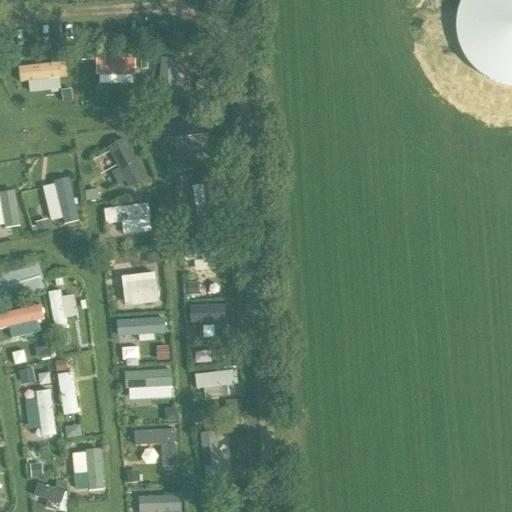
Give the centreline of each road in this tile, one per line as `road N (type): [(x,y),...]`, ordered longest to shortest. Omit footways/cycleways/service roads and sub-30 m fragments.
road 1 (unclassified): [(267,511),(231,0)]
road 2 (unknown): [(233,29),(145,8),(44,13),(19,0)]
